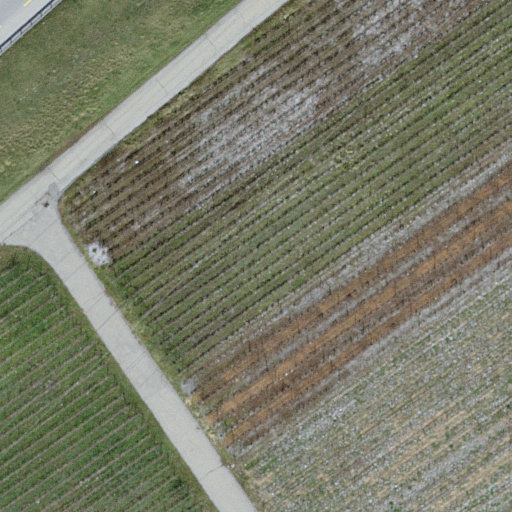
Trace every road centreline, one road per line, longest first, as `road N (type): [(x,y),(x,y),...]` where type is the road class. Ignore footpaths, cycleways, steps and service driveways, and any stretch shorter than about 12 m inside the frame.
road 1 (track): [(24,202),(236,511)]
road 2 (track): [(264,0),(0,222)]
